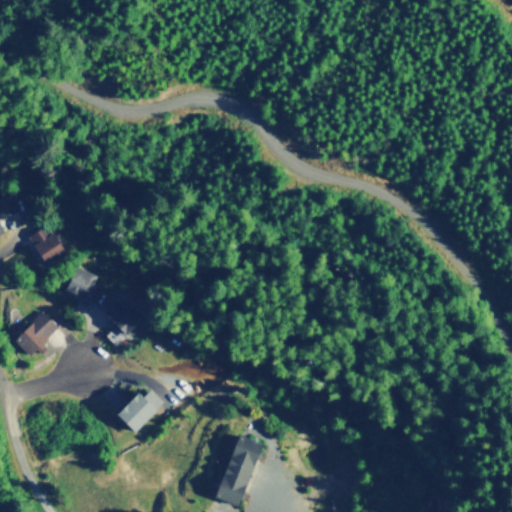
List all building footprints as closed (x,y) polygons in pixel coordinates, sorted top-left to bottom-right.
[(0,232),(2,232),(0,227),(0,214),(15,208),(7,192),(0,195),(0,232)] [(25,234),(40,260),(62,248),(51,229),(43,234),(39,226),(25,234)] [(94,273),(73,264),(62,288),(93,302),(100,287),(90,283),(94,273)] [(102,309),(123,332),(134,321),(113,299),(102,309)] [(57,325),(41,309),(12,336),(28,353),(57,325)] [(118,413),(135,428),(162,400),(145,384),(118,413)] [(263,441),(239,432),(214,495),(239,504),(263,441)]
